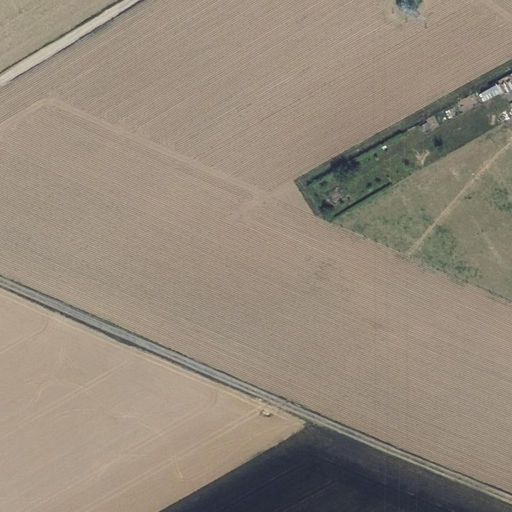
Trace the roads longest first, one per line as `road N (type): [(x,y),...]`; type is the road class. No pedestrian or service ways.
road 1 (track): [(0,280),(511,499)]
road 2 (track): [(0,83),(136,0)]
